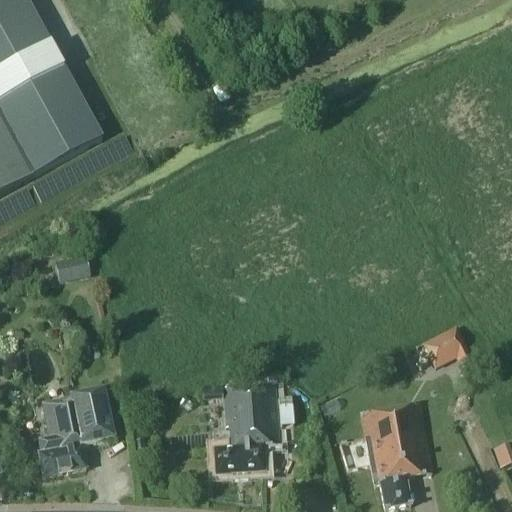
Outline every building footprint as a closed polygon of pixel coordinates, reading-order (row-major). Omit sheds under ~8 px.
[(0,0),(0,199),(33,181),(101,143),(22,0),(0,0)] [(101,57),(68,73),(90,117),(103,110),(113,131),(134,121),(101,57)] [(59,287),(90,280),(86,260),(54,267),(59,287)] [(455,334),(423,350),(436,373),(467,357),(455,334)] [(230,452),(214,453),(215,480),(265,477),(263,450),(278,449),(274,388),(223,392),(226,431),(229,431),(230,452)] [(38,458),(43,482),(86,473),(81,450),(114,444),(103,394),(42,406),(49,442),(38,444),(41,457),(38,458)] [(302,428),(301,401),(287,402),(288,429),(302,428)] [(365,444),(366,444),(369,463),(371,475),(372,475),(375,488),(379,488),(384,511),(400,511),(410,510),(405,483),(432,478),(420,409),(361,419),(365,444)] [(136,452),(145,451),(144,442),(135,443),(136,452)]
